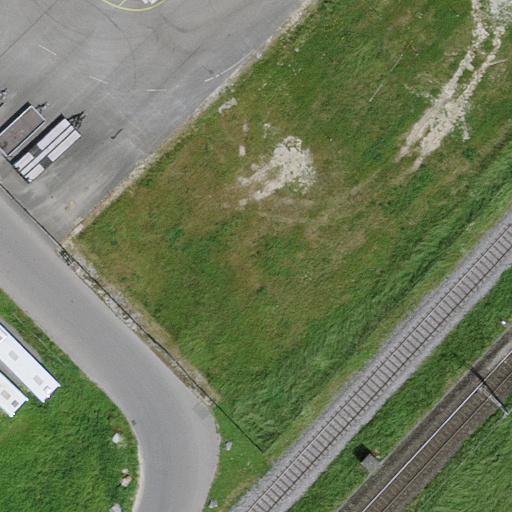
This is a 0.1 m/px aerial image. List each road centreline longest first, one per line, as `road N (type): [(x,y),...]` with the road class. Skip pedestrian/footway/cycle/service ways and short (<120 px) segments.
road 1 (unclassified): [(171,511),(187,450),(165,377),(0,212)]
road 2 (unknown): [(255,0),(20,232)]
